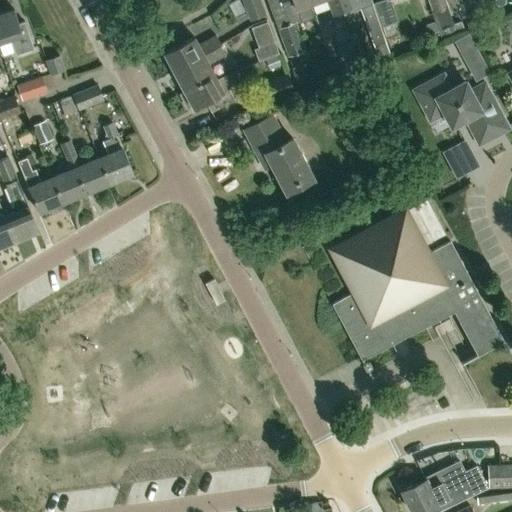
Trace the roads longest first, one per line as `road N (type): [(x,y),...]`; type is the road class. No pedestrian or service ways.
road 1 (residential): [(342,477),(183,176)]
road 2 (residential): [(183,176),(0,290)]
road 3 (residential): [(183,176),(84,0)]
road 4 (residential): [(145,511),(304,490),(342,477)]
road 5 (residential): [(342,477),(446,427),(511,425)]
